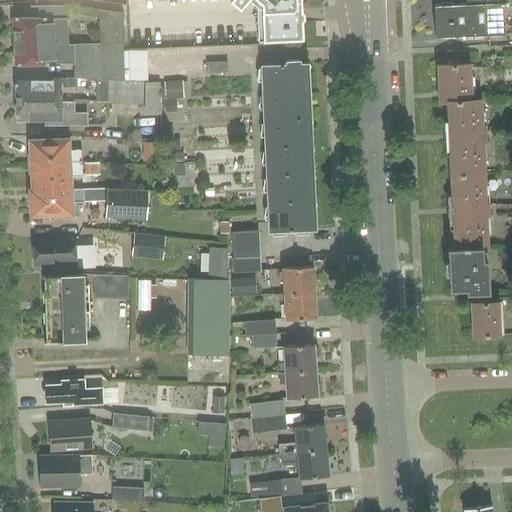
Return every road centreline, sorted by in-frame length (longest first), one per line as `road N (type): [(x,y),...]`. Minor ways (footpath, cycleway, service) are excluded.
road 1 (tertiary): [(385,381),(363,0)]
road 2 (residential): [(511,378),(385,381)]
